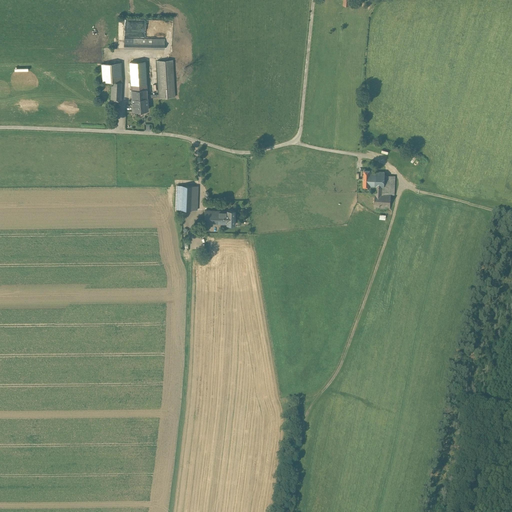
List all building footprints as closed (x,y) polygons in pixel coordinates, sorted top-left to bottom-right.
[(123,38),(123,48),(165,49),(166,39),(123,38)] [(175,96),(173,59),(156,60),(158,97),(175,96)] [(146,60),(129,61),(132,110),(149,109),(146,60)] [(101,83),(112,82),(110,101),(121,101),(122,81),(122,80),(121,61),(100,63),(101,83)] [(370,171),(364,171),(363,186),(369,187),(369,186),(371,186),(375,187),(382,187),(383,187),(384,177),(385,173),(370,172),(370,171)] [(381,195),(389,196),(391,177),(384,177),(383,187),(382,187),(381,195)] [(198,186),(177,185),(176,209),(197,210),(198,186)] [(374,194),(373,205),(382,206),(389,206),(390,196),(389,196),(381,195),(374,194)] [(235,211),(205,210),(204,223),(235,224),(235,211)]
